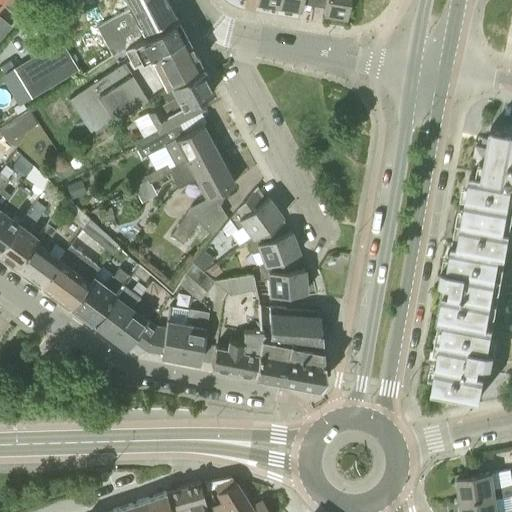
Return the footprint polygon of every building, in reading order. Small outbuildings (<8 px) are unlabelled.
[(146,0),(131,8),(118,15),(117,14),(97,24),(112,54),(124,48),(178,21),(167,0),(146,0)] [(279,0),(278,5),(301,8),(301,0),(279,0)] [(325,0),(323,12),(347,16),(349,0),(325,0)] [(192,48),(178,21),(124,48),(130,61),(54,108),(76,144),(93,133),(149,98),(147,95),(200,62),(192,48)] [(32,93),(76,67),(70,58),(60,41),(51,46),(17,67),(32,93)] [(178,122),(197,112),(205,108),(200,97),(215,89),(209,79),(210,77),(208,73),(205,72),(203,67),(171,84),(165,88),(163,89),(163,91),(162,92),(162,93),(163,95),(166,101),(148,111),(159,133),(178,122)] [(13,106),(17,113),(26,108),(22,101),(13,106)] [(13,137),(26,130),(38,122),(29,108),(17,115),(5,122),(0,125),(0,128),(7,141),(13,137)] [(213,143),(202,123),(184,133),(178,122),(159,133),(137,144),(142,155),(156,147),(164,143),(175,163),(213,143)] [(511,128),(492,125),(484,172),(511,176),(511,128)] [(178,186),(195,177),(223,163),(213,143),(175,163),(167,167),(165,163),(156,169),(160,176),(170,171),(178,186)] [(72,171),(65,160),(54,168),(61,178),(72,171)] [(220,204),(213,193),(233,182),(223,163),(195,177),(206,197),(192,206),(171,233),(182,242),(198,221),(220,204)] [(156,169),(146,173),(148,177),(150,181),(160,176),(156,169)] [(472,170),(459,241),(490,247),(502,250),(507,252),(511,227),(507,226),(511,195),(511,176),(484,172),(472,170)] [(0,210),(12,195),(4,189),(10,181),(0,173),(0,210)] [(72,197),(86,191),(81,179),(66,185),(72,197)] [(245,241),(279,218),(282,215),(269,196),(266,198),(265,202),(261,201),(262,199),(255,190),(258,186),(257,185),(229,218),(237,228),(231,233),(240,245),(245,241)] [(0,247),(19,223),(10,216),(27,195),(18,187),(12,195),(0,210),(0,247)] [(59,207),(82,227),(90,217),(67,197),(59,207)] [(139,201),(126,203),(128,213),(141,211),(139,201)] [(36,202),(19,223),(0,247),(0,253),(15,265),(36,237),(29,231),(46,209),(36,202)] [(220,204),(198,221),(211,233),(226,215),(220,204)] [(112,207),(99,210),(101,221),(114,218),(112,207)] [(119,243),(90,217),(82,227),(112,250),(119,243)] [(260,264),(264,263),(265,263),(295,252),(296,252),(299,251),(291,229),(288,230),(288,231),(286,234),(283,232),(284,230),(279,218),(245,241),(252,259),(257,257),(260,264)] [(36,237),(15,265),(40,283),(59,257),(48,249),(55,241),(51,238),(57,230),(47,223),(36,237)] [(489,321),(502,250),(490,247),(459,241),(453,240),(449,265),(444,264),(441,277),(453,279),(451,289),(445,288),(440,314),(446,315),(477,321),(495,322),(489,321)] [(92,276),(100,265),(70,243),(59,257),(40,283),(70,306),(92,276)] [(195,261),(205,269),(214,257),(204,250),(195,261)] [(264,263),(260,264),(260,266),(261,278),(268,277),(270,293),(306,290),(304,267),(301,267),(301,268),(299,271),(296,268),(297,266),(296,252),(295,252),(265,263),(264,263)] [(208,267),(214,276),(222,270),(216,261),(208,267)] [(187,272),(207,289),(214,280),(214,279),(194,263),(187,272)] [(145,280),(150,273),(139,265),(133,272),(145,280)] [(92,276),(70,306),(92,322),(129,274),(119,266),(113,274),(112,273),(102,285),(101,284),(100,282),(92,276)] [(207,289),(187,272),(179,281),(199,298),(207,289)] [(252,273),(214,280),(230,294),(256,287),(252,273)] [(157,292),(162,286),(152,278),(144,289),(150,293),(157,292)] [(110,335),(131,307),(116,295),(94,324),(110,335)] [(291,325),(321,327),(319,309),(272,306),(270,336),(262,335),(255,372),(280,376),(286,348),(291,325)] [(146,347),(155,325),(131,307),(110,335),(126,347),(133,338),(146,347)] [(491,346),(495,322),(477,321),(446,315),(433,387),(482,395),(486,370),(480,369),(482,358),(494,360),(497,347),(491,346)] [(180,358),(186,323),(167,319),(165,327),(155,325),(146,347),(161,350),(160,354),(180,358)] [(206,326),(186,323),(180,358),(199,362),(206,326)] [(324,357),(321,327),(291,325),(286,348),(324,357)] [(255,372),(262,335),(263,329),(244,329),(241,341),(227,340),(226,348),(215,346),(211,364),(255,372)] [(324,357),(286,348),(280,376),(316,383),(326,377),(324,357)] [(461,502),(511,494),(511,482),(494,486),(493,471),(457,477),(461,502)] [(268,511),(262,500),(250,508),(232,474),(213,484),(223,501),(213,507),(215,511),(268,511)] [(208,511),(200,481),(165,490),(169,502),(171,511),(208,511)] [(136,500),(140,511),(171,511),(169,502),(165,490),(136,500)] [(511,511),(511,494),(461,502),(462,511),(511,511)] [(140,511),(136,500),(115,507),(116,511),(140,511)]
